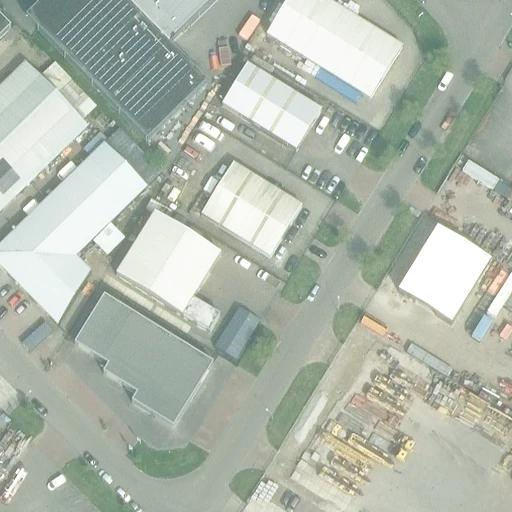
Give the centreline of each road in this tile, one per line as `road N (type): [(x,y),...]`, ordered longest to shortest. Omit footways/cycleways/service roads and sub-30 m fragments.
road 1 (residential): [(188,511),(479,39)]
road 2 (residential): [(162,511),(0,349)]
